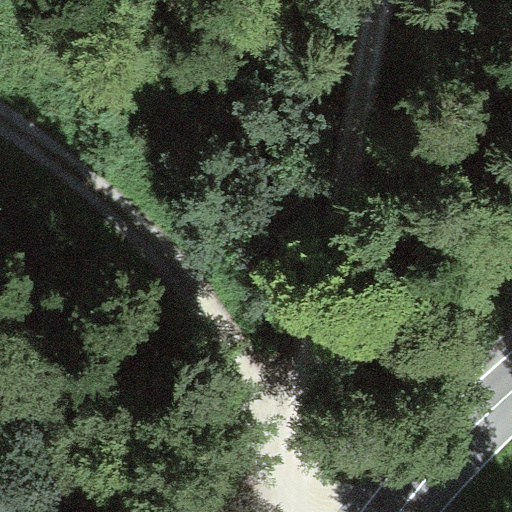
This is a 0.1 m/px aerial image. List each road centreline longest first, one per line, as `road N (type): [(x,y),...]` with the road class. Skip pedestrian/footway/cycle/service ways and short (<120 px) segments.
road 1 (track): [(301,511),(275,408),(313,308),(375,0)]
road 2 (track): [(0,128),(84,186),(166,266),(275,408)]
road 3 (secondary): [(388,511),(423,462),(511,387)]
